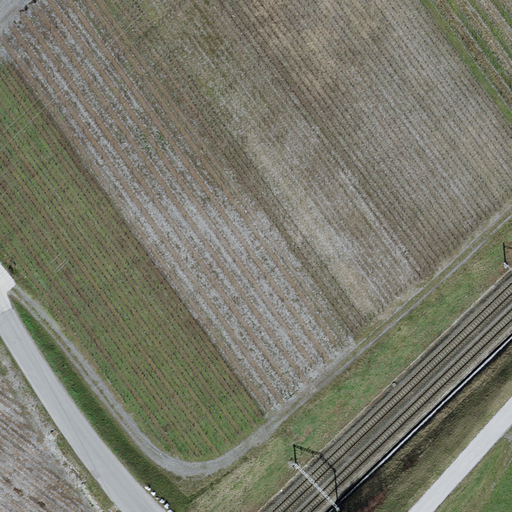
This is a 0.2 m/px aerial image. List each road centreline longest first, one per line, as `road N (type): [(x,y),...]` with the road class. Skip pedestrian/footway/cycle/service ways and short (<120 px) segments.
road 1 (track): [(0,276),(150,448),(178,466),(205,467),(256,439),(511,210)]
road 2 (unclassified): [(0,308),(110,473),(148,511)]
road 3 (track): [(511,409),(411,511)]
